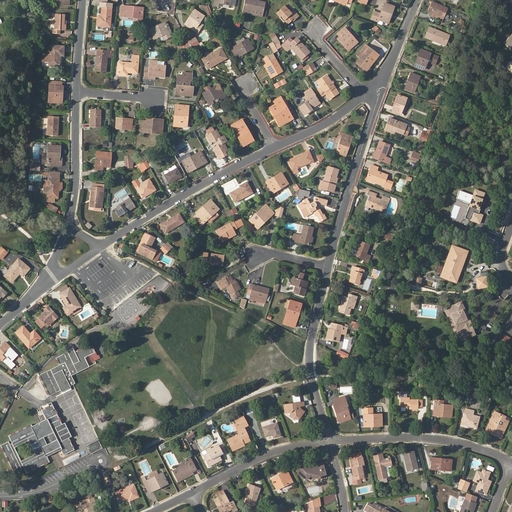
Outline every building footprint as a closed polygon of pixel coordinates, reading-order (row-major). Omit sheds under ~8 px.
[(244,0),(242,12),(262,17),(266,2),(258,0),(244,0)] [(105,31),(110,31),(112,3),(100,2),(99,6),(102,6),(101,16),(101,18),(98,18),(98,25),(105,26),(105,31)] [(432,2),(428,11),(439,16),(443,18),(447,8),(432,2)] [(379,19),(387,23),(390,14),(391,15),(394,7),(385,4),(382,12),(381,11),(381,13),(374,11),(371,19),(378,22),(379,19)] [(297,18),(300,16),(294,9),(291,11),(285,5),(276,13),(280,17),(281,16),(288,24),(292,20),(296,17),(297,18)] [(132,17),(142,18),(142,10),(133,8),(133,7),(121,6),(120,16),(125,16),(132,17)] [(197,32),(201,26),(198,24),(203,16),(196,11),(190,19),(189,18),(185,23),(197,32)] [(61,30),(66,30),(67,21),(65,20),(65,14),(55,14),(55,29),(53,29),(53,33),(61,34),(61,30)] [(279,17),(286,26),(288,24),(281,16),(280,17),(279,17)] [(164,39),(172,35),(167,24),(166,25),(164,22),(162,24),(162,25),(158,27),(158,25),(150,29),(155,38),(162,35),(164,39)] [(456,33),(462,35),(465,27),(459,24),(456,33)] [(343,45),(348,50),(357,42),(344,27),(337,34),(340,36),(339,37),(344,43),(343,45)] [(442,44),(445,45),(449,35),(429,27),(425,37),(433,40),(433,39),(442,42),(442,44)] [(279,43),(280,43),(277,36),(271,38),(273,41),(275,46),(279,43)] [(302,59),(310,51),(297,37),(293,41),(290,38),(282,45),(287,51),(291,48),(292,47),(297,53),(296,54),(302,59)] [(246,51),(246,52),(254,48),(248,38),(231,48),(235,55),(238,53),(239,55),(246,51)] [(193,49),(200,46),(196,39),(190,43),(191,45),(193,49)] [(274,53),(278,51),(275,46),(273,41),(269,43),(274,53)] [(371,62),(372,63),(378,55),(365,45),(361,50),(364,53),(360,57),(356,63),(365,70),(371,62)] [(49,66),(60,66),(60,55),(64,56),(64,46),(50,46),(50,55),(43,55),(43,61),(49,62),(49,66)] [(221,48),(202,59),(207,67),(213,64),(214,65),(226,58),(221,48)] [(95,71),(106,72),(107,57),(108,51),(97,50),(95,71)] [(430,64),(435,65),(439,57),(422,50),(419,58),(417,57),(414,65),(424,69),(428,58),(432,59),(430,64)] [(271,78),(283,71),(272,53),(264,58),(267,63),(266,64),(270,72),(269,73),(271,78)] [(127,72),(137,72),(138,59),(133,58),(132,63),(118,62),(118,74),(127,75),(127,72)] [(154,76),(165,77),(166,66),(156,65),(156,61),(150,60),(149,68),(145,68),(144,78),(154,78),(154,76)] [(306,75),(316,69),(312,62),(301,68),(306,75)] [(193,87),(189,86),(190,80),(191,80),(192,73),(184,72),(183,75),(177,75),(176,94),(192,96),(193,87)] [(406,89),(414,93),(420,76),(411,72),(407,81),(409,82),(406,89)] [(330,99),(338,93),(327,75),(318,81),(322,87),(325,93),(330,99)] [(50,82),(48,102),(60,102),(61,92),(62,92),(63,85),(61,85),(61,82),(50,82)] [(213,104),(226,96),(219,83),(211,88),(212,89),(206,92),(203,93),(209,103),(212,102),(213,104)] [(439,92),(446,94),(448,88),(441,85),(439,92)] [(313,107),(319,103),(314,94),(310,88),(304,92),(306,95),(308,99),(305,101),(306,102),(298,107),(304,115),(312,110),(311,108),(313,107)] [(400,109),(402,110),(407,97),(398,94),(392,110),(399,112),(400,109)] [(279,126),(292,118),(286,107),(284,109),(280,102),(282,100),(280,97),(273,100),(275,104),(269,107),(274,116),(276,115),(278,119),(277,121),(279,126)] [(174,126),(186,127),(188,106),(176,105),(174,126)] [(90,127),(101,127),(101,109),(90,109),(90,127)] [(47,134),(58,135),(59,117),(48,116),(47,134)] [(155,133),(163,133),(164,119),(142,117),(141,131),(146,132),(146,130),(155,131),(155,133)] [(403,134),(406,126),(406,124),(389,117),(384,129),(391,132),(392,130),(394,131),(403,134)] [(116,128),(131,130),(132,119),(127,119),(127,121),(122,120),(122,118),(116,118),(116,128)] [(250,135),(242,119),(240,120),(249,136),(250,135)] [(244,145),(253,140),(250,135),(249,136),(240,120),(232,125),(244,145)] [(223,142),(227,140),(224,135),(220,137),(216,129),(214,130),(212,126),(206,130),(208,134),(206,135),(210,143),(214,141),(217,145),(213,148),(219,158),(226,154),(224,150),(222,147),(225,145),(223,142)] [(403,134),(407,136),(411,128),(406,126),(403,134)] [(336,152),(345,155),(352,137),(342,133),(340,139),(337,138),(336,141),(340,142),(336,152)] [(383,161),(385,157),(389,145),(379,141),(373,157),(383,161)] [(61,157),(60,157),(60,146),(48,145),(48,148),(44,148),(44,154),(43,163),(48,163),(48,161),(51,162),(51,163),(51,165),(61,166),(62,165),(62,158),(61,157)] [(197,165),(198,166),(207,162),(201,151),(183,161),(188,170),(197,165)] [(296,168),(313,161),(309,151),(295,157),(296,159),(289,162),(292,170),(296,168)] [(103,164),(110,165),(111,153),(98,152),(98,160),(96,159),(96,168),(102,169),(102,166),(103,164)] [(144,169),(149,166),(145,159),(137,164),(141,172),(144,169)] [(319,187),(332,191),(339,169),(328,165),(323,181),(321,181),(319,187)] [(393,182),(385,180),(387,175),(376,171),(378,167),(371,165),(367,177),(376,181),(375,183),(383,186),(383,187),(390,189),(393,182)] [(159,174),(165,185),(181,176),(177,168),(164,175),(162,172),(159,174)] [(54,197),(58,197),(60,173),(50,172),(50,173),(43,173),(42,176),(47,177),(46,181),(49,181),(47,194),(47,201),(54,201),(54,197)] [(283,175),(281,173),(270,179),(272,181),(283,175)] [(122,174),(118,176),(123,185),(127,183),(122,174)] [(266,182),(273,192),(288,183),(283,175),(272,181),(270,179),(266,182)] [(399,178),(396,189),(402,190),(405,180),(399,178)] [(133,182),(143,197),(155,189),(149,179),(140,184),(137,179),(133,182)] [(230,193),(235,202),(252,192),(247,182),(239,186),(240,187),(230,193)] [(101,208),(102,208),(104,187),(102,187),(93,187),(91,186),(90,201),(91,201),(91,207),(94,207),(101,208)] [(304,196),(308,197),(309,191),(300,188),(298,197),(303,198),(304,196)] [(458,189),(455,197),(469,202),(466,208),(471,210),(468,218),(478,222),(481,214),(477,212),(482,198),(481,198),(483,192),(474,188),(472,194),(458,189)] [(380,210),(383,201),(389,203),(390,199),(383,196),(381,199),(376,197),(377,194),(368,190),(367,194),(369,195),(365,205),(372,208),(373,207),(380,210)] [(114,209),(118,217),(135,206),(128,195),(123,199),(125,202),(114,209)] [(323,214),(322,215),(317,205),(316,205),(316,204),(315,203),(315,202),(325,205),(327,200),(318,197),(317,200),(314,199),(313,202),(312,202),(311,203),(311,204),(310,204),(307,198),(304,200),(304,202),(298,206),(303,215),(310,211),(311,213),(313,212),(316,215),(317,215),(320,221),(326,218),(323,214)] [(211,201),(210,200),(203,207),(204,208),(211,201)] [(207,219),(215,211),(218,208),(211,201),(204,208),(203,207),(196,213),(197,214),(195,216),(202,223),(207,219)] [(380,210),(385,212),(389,203),(383,201),(380,210)] [(48,208),(55,211),(58,206),(51,202),(48,208)] [(265,204),(250,220),(256,226),(263,220),(264,221),(273,212),(265,204)] [(207,219),(210,222),(218,214),(215,211),(207,219)] [(160,225),(165,233),(183,222),(179,214),(160,225)] [(240,217),(216,231),(220,239),(235,232),(234,230),(244,225),(240,217)] [(296,241),(311,245),(313,237),(311,237),(313,228),(304,225),(301,235),(297,234),(296,241)] [(220,239),(221,241),(235,234),(235,232),(220,239)] [(155,260),(158,252),(150,248),(154,238),(145,234),(141,243),(142,244),(139,251),(138,252),(155,260)] [(164,248),(167,245),(162,239),(159,242),(164,248)] [(351,254),(352,255),(364,259),(366,254),(369,244),(360,241),(357,248),(356,248),(356,249),(355,250),(354,249),(352,250),(351,254)] [(465,251),(449,246),(438,277),(454,283),(465,251)] [(206,262),(223,265),(224,255),(203,253),(202,260),(206,260),(206,262)] [(363,262),(369,263),(371,256),(366,254),(364,259),(363,262)] [(19,273),(23,277),(29,269),(18,259),(4,276),(11,283),(19,273)] [(349,282),(359,285),(364,270),(353,266),(350,276),(351,276),(349,282)] [(306,289),(303,288),(305,281),(302,280),(304,273),(300,272),(298,279),(292,277),(290,284),(292,284),(290,291),(304,296),(306,289)] [(238,290),(241,288),(236,280),(233,282),(232,280),(229,274),(216,282),(220,290),(226,287),(233,299),(240,295),(238,290)] [(487,279),(478,282),(481,290),(489,288),(487,279)] [(250,300),(265,304),(269,289),(249,283),(247,293),(251,295),(250,300)] [(80,306),(77,301),(69,288),(68,289),(61,293),(60,294),(66,305),(68,307),(64,310),(68,317),(82,309),(80,306)] [(339,311),(349,314),(354,299),(357,299),(358,296),(348,293),(347,296),(344,295),(339,311)] [(283,323),(294,327),(300,309),(298,309),(300,303),(287,299),(285,306),(288,308),(283,323)] [(419,310),(419,301),(412,301),(411,309),(419,310)] [(53,322),(58,317),(49,306),(44,310),(45,311),(38,318),(44,324),(45,326),(48,323),(50,324),(51,325),(53,323),(53,322)] [(449,313),(458,309),(457,308),(441,315),(451,337),(455,335),(447,318),(451,317),(449,313)] [(449,313),(451,317),(447,318),(455,335),(461,333),(462,336),(460,337),(463,344),(471,340),(458,309),(449,313)] [(35,321),(41,328),(44,324),(38,318),(35,321)] [(341,334),(346,335),(348,327),(332,323),(331,328),(330,330),(328,330),(326,338),(339,341),(341,334)] [(28,348),(40,338),(34,331),(30,334),(23,326),(16,332),(28,348)] [(498,330),(493,339),(507,346),(511,337),(498,330)] [(463,344),(460,337),(454,339),(458,346),(463,344)] [(11,360),(8,356),(13,350),(5,342),(2,345),(3,346),(0,349),(0,357),(7,364),(11,360)] [(72,376),(89,367),(85,357),(91,354),(93,358),(97,356),(91,344),(75,352),(73,348),(67,351),(67,352),(56,358),(59,365),(39,375),(49,396),(61,390),(53,374),(62,370),(70,386),(75,383),(72,376)] [(62,392),(71,388),(70,386),(62,370),(53,374),(61,390),(62,392)] [(347,405),(345,396),(334,400),(335,403),(338,412),(336,413),(339,422),(353,418),(351,411),(348,412),(346,406),(347,405)] [(410,399),(410,397),(400,397),(400,407),(410,407),(410,409),(418,409),(419,407),(423,407),(422,400),(419,400),(418,399),(410,399)] [(444,404),(444,401),(435,400),(434,413),(441,414),(440,416),(451,417),(453,405),(444,404)] [(300,402),(295,403),(285,404),(286,409),(288,409),(289,413),(292,413),(292,417),(296,419),(300,418),(302,416),(301,408),(299,408),(299,407),(305,406),(305,401),(300,402)] [(47,456),(61,449),(63,455),(74,449),(68,438),(62,441),(55,427),(62,424),(52,405),(38,412),(39,415),(43,413),(46,419),(32,426),(31,424),(8,435),(12,443),(10,444),(8,441),(1,445),(15,473),(22,469),(21,466),(23,465),(27,473),(49,462),(47,456)] [(373,414),(373,408),(363,408),(364,424),(373,423),(374,426),(382,426),(382,414),(373,414)] [(473,414),(474,411),(466,408),(461,424),(476,428),(480,416),(473,414)] [(505,420),(507,418),(495,412),(487,430),(501,437),(508,422),(505,420)] [(244,444),(250,441),(245,430),(250,428),(245,418),(237,421),(240,429),(237,431),(239,435),(228,440),(233,451),(241,448),(241,446),(244,444)] [(68,438),(71,436),(65,422),(62,424),(55,427),(62,441),(68,438)] [(280,436),(277,424),(263,428),(266,437),(273,435),(274,438),(280,436)] [(189,440),(196,436),(193,431),(186,435),(189,440)] [(87,445),(91,453),(101,447),(98,440),(87,445)] [(219,445),(206,451),(207,454),(203,457),(208,467),(214,464),(213,461),(215,461),(216,463),(222,460),(220,455),(223,453),(219,445)] [(414,450),(403,453),(405,460),(406,460),(404,454),(415,452),(414,450)] [(419,468),(415,452),(404,454),(406,460),(405,460),(407,471),(419,468)] [(377,455),(378,457),(374,458),(379,479),(388,477),(385,466),(391,464),(390,458),(384,459),(382,454),(377,455)] [(188,464),(180,468),(173,471),(178,480),(193,472),(196,470),(190,457),(186,459),(187,461),(188,464)] [(364,466),(362,457),(353,458),(354,467),(353,468),(354,476),(353,477),(353,481),(360,479),(360,476),(363,475),(362,466),(364,466)] [(441,460),(441,458),(433,458),(432,469),(449,471),(450,461),(441,460)] [(312,461),(309,459),(304,465),(303,464),(297,472),(306,480),(310,477),(314,475),(317,479),(326,476),(322,462),(317,464),(311,466),(312,461)] [(105,479),(112,478),(111,470),(104,471),(105,479)] [(276,477),(276,478),(272,480),(277,490),(293,482),(287,471),(276,477)] [(178,480),(179,482),(194,474),(193,472),(178,480)] [(475,487),(477,489),(476,491),(485,495),(490,483),(489,482),(490,480),(491,481),(492,476),(483,472),(481,477),(477,475),(473,483),(476,484),(475,487)] [(166,481),(163,473),(144,482),(149,493),(161,488),(159,484),(166,481)] [(458,489),(466,492),(469,483),(460,479),(458,489)] [(139,497),(134,485),(115,492),(119,502),(129,498),(130,501),(139,497)] [(249,485),(248,488),(250,489),(249,493),(246,503),(255,506),(260,489),(249,485)] [(472,508),(474,502),(476,496),(468,493),(460,511),(472,511),(474,509),(472,508)] [(225,494),(218,498),(214,500),(219,508),(221,507),(222,511),(226,511),(232,509),(233,511),(237,510),(233,502),(230,503),(225,494)] [(94,498),(85,500),(86,505),(77,507),(78,511),(88,511),(97,509),(94,498)] [(319,511),(319,506),(318,498),(308,502),(309,508),(309,511),(319,511)] [(368,503),(364,510),(367,511),(369,511),(370,511),(371,511),(390,511),(384,508),(374,503),(373,506),(368,503)]
